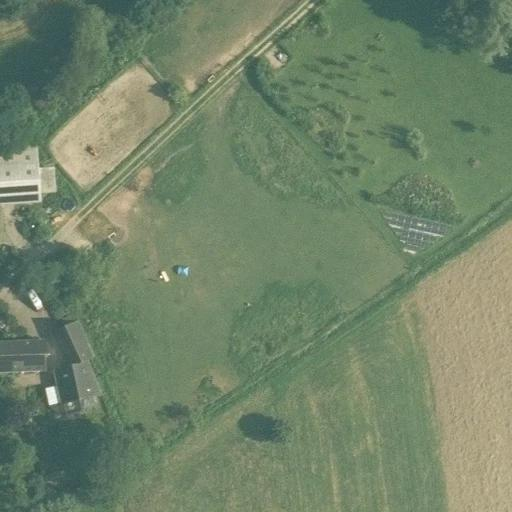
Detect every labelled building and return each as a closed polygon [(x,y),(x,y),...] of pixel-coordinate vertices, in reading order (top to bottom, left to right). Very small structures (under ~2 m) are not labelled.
[(0,207),(39,205),(36,145),(0,146),(0,207)] [(37,170),(39,195),(53,195),(51,170),(37,170)] [(57,293),(67,286),(57,272),(47,279),(57,293)] [(71,334),(56,341),(69,366),(71,373),(56,377),(62,404),(97,396),(84,360),(71,334)] [(0,373),(45,372),(44,342),(0,343),(0,373)]
